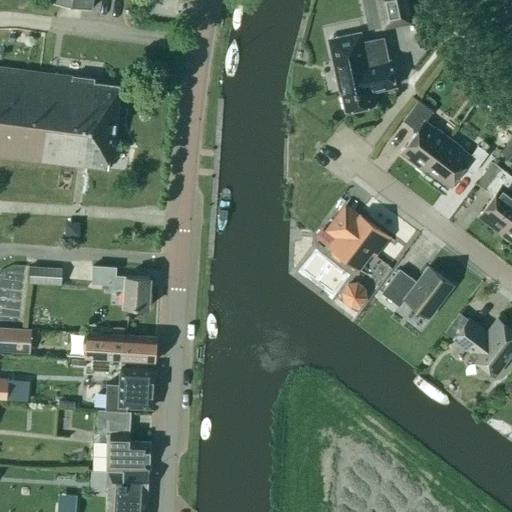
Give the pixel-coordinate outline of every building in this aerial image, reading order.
[(51,0),(51,3),(92,10),(93,0),(51,0)] [(410,22),(404,0),(375,0),(382,28),(410,22)] [(371,92),(395,86),(389,60),(387,61),(382,38),(361,43),(359,34),(329,40),(336,72),(335,72),(339,91),(340,91),(345,111),(374,104),(371,92)] [(425,58),(415,40),(405,46),(415,64),(425,58)] [(113,143),(120,86),(92,83),(93,79),(0,66),(0,154),(107,168),(110,143),(113,143)] [(424,122),(431,113),(432,111),(418,100),(402,121),(417,131),(401,152),(424,170),(447,139),(424,122)] [(511,138),(501,153),(511,161),(511,138)] [(487,153),(478,146),(470,156),(447,139),(424,170),(447,187),(462,167),(472,174),(487,153)] [(511,193),(510,192),(511,188),(511,176),(500,167),(484,188),(494,195),(478,216),(501,233),(511,218),(511,193)] [(337,238),(330,248),(331,248),(332,255),(339,260),(346,260),(358,269),(371,252),(375,255),(389,237),(359,214),(358,215),(344,205),(326,230),(337,238)] [(511,218),(501,233),(511,241),(511,218)] [(420,276),(403,263),(381,293),(399,306),(404,299),(428,317),(452,285),(427,266),(420,276)] [(61,269),(29,267),(28,282),(61,284),(61,269)] [(109,288),(124,289),(123,306),(147,308),(149,277),(125,276),(115,276),(116,268),(93,267),(92,283),(109,284),(109,288)] [(350,307),(360,305),(365,297),(364,288),(356,282),(346,283),(341,291),(342,301),(350,307)] [(472,352),(469,355),(495,375),(511,351),(511,330),(497,319),(486,333),(468,319),(454,339),(472,352)] [(0,327),(0,351),(29,354),(31,329),(0,327)] [(155,337),(87,333),(85,357),(154,361),(155,337)] [(64,376),(107,379),(106,410),(98,410),(98,418),(118,419),(118,416),(131,416),(131,411),(127,411),(127,406),(151,407),(154,369),(121,368),(121,361),(65,358),(64,376)] [(0,378),(0,399),(7,400),(9,379),(0,378)] [(131,416),(118,416),(118,419),(98,418),(98,434),(107,434),(107,468),(149,469),(149,442),(130,442),(131,416)] [(108,511),(146,511),(149,469),(124,468),(124,471),(106,469),(105,491),(109,491),(108,511)] [(57,494),(55,511),(74,511),(76,495),(57,494)]
